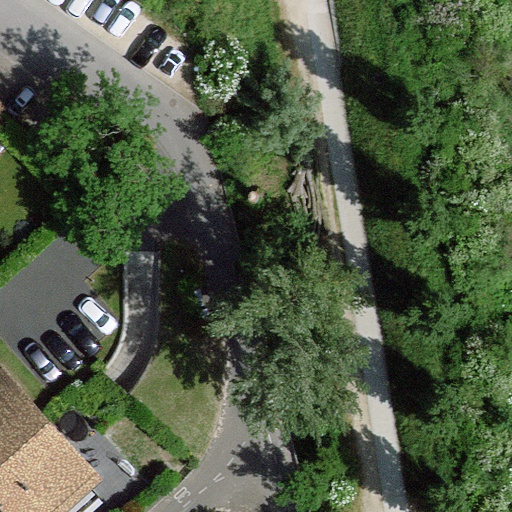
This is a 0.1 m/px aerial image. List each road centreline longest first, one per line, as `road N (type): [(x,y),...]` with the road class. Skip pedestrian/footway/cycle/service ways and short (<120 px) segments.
road 1 (residential): [(2,0),(163,112),(190,147),(271,442)]
road 2 (track): [(316,0),(396,511)]
